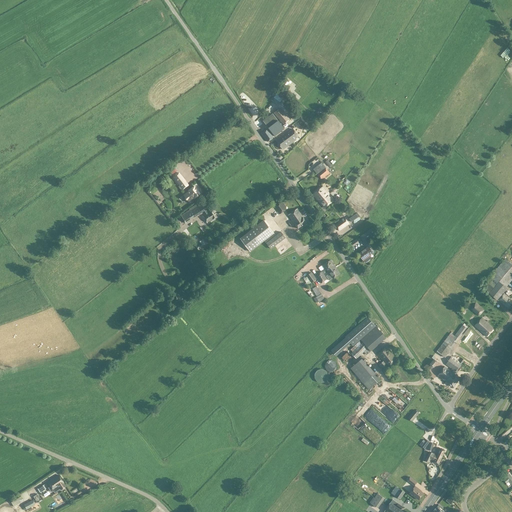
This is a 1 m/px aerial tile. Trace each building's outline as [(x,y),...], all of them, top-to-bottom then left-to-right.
[(506,61),(511,57),(511,53),(507,47),(500,51),(506,61)] [(274,98),(279,102),(280,103),(287,93),(281,88),(279,91),(274,98)] [(267,107),(271,110),(276,104),(272,101),(267,107)] [(283,124),(290,119),(280,108),(274,113),(283,124)] [(263,121),(268,128),(269,128),(275,136),(285,129),(278,120),(273,113),(263,121)] [(268,142),(274,137),(267,128),(261,133),(268,142)] [(298,136),(293,129),(292,130),(291,130),(291,131),(286,134),(285,133),(276,140),(283,150),(296,140),(295,139),(298,136)] [(314,169),(317,173),(325,167),(322,163),(314,169)] [(325,167),(317,173),(322,179),(330,173),(325,167)] [(183,189),(188,185),(179,173),(173,177),(183,189)] [(189,191),(184,196),(188,201),(194,197),(195,198),(200,194),(194,186),(189,190),(189,191)] [(319,201),(329,193),(328,192),(323,186),(313,194),(318,200),(319,201)] [(329,193),(319,201),(325,208),(334,201),(329,195),(329,194),(329,193)] [(281,200),(273,206),(279,215),(287,209),(281,200)] [(181,216),(185,222),(204,211),(206,214),(208,213),(205,208),(203,209),(200,204),(181,216)] [(297,209),(291,213),(288,215),(298,229),(307,222),(297,209)] [(217,217),(212,210),(208,213),(206,214),(203,216),(207,223),(217,217)] [(340,231),(349,224),(345,217),(335,224),(340,231)] [(271,239),(276,235),(264,220),(240,239),(250,252),(264,241),(266,243),(271,239)] [(360,236),(365,243),(377,234),(372,228),(360,236)] [(266,243),(269,247),(271,249),(286,238),(281,231),(276,235),(271,239),(266,243)] [(351,249),(359,243),(356,239),(348,245),(351,249)] [(359,254),(363,260),(365,263),(371,258),(370,256),(368,253),(371,251),(369,247),(365,249),(362,252),(359,254)] [(511,300),(504,294),(503,295),(502,295),(507,288),(506,287),(511,280),(511,264),(505,259),(491,275),(492,275),(482,288),(484,289),(489,293),(487,296),(495,303),(497,300),(498,301),(499,301),(509,309),(511,305),(511,300)] [(322,272),(316,276),(318,280),(324,275),(327,272),(336,267),(332,261),(331,260),(323,266),(326,270),(322,272)] [(329,274),(326,276),(329,280),(332,279),(340,273),(336,267),(327,272),(329,274)] [(312,273),(307,276),(310,281),(311,283),(316,279),(312,273)] [(317,286),(312,289),(317,297),(316,297),(319,302),(321,301),(325,299),(317,286)] [(476,302),(470,308),(479,316),(484,310),(476,302)] [(353,346),(376,326),(368,317),(345,337),(346,337),(351,343),(353,346)] [(487,336),(493,329),(482,318),(475,326),(487,336)] [(451,333),(449,335),(437,351),(445,358),(452,348),(467,328),(463,325),(455,335),(455,336),(451,333)] [(361,340),(368,348),(371,351),(380,343),(377,339),(383,334),(376,326),(361,340)] [(380,343),(386,338),(383,334),(377,339),(380,343)] [(351,343),(346,337),(331,350),(336,356),(351,343)] [(364,352),(368,348),(361,340),(360,341),(362,343),(353,353),(351,354),(356,359),(364,352)] [(362,343),(360,341),(350,350),(353,353),(362,343)] [(385,369),(397,358),(386,346),(377,354),(383,361),(379,365),(381,368),(383,367),(385,369)] [(342,356),(349,362),(354,358),(346,351),(342,356)] [(452,369),(450,371),(445,367),(438,375),(454,387),(460,378),(452,372),(454,370),(455,372),(461,363),(451,356),(446,365),(452,369)] [(364,383),(375,374),(362,359),(351,368),(364,383)] [(326,363),(325,366),(326,368),(327,371),(329,372),(332,372),(334,371),(336,369),(337,367),(337,364),(336,362),(334,361),(331,360),(329,361),(327,362),(326,363)] [(427,372),(432,368),(428,363),(423,367),(427,372)] [(315,374),(315,378),(317,382),(321,383),(326,382),(328,378),(328,374),(326,370),(322,369),(317,370),(315,374)] [(380,380),(375,374),(364,383),(369,389),(380,380)] [(419,413),(415,410),(408,418),(412,421),(419,413)] [(435,454),(442,457),(445,450),(439,447),(435,454)] [(442,457),(435,454),(433,453),(432,454),(429,453),(425,461),(429,462),(430,460),(433,461),(432,462),(439,465),(442,457)] [(64,483),(58,474),(47,482),(50,486),(48,488),(51,492),(53,491),(55,493),(63,487),(62,485),(63,484),(63,483),(64,483)] [(417,482),(410,477),(407,481),(414,486),(417,482)] [(43,485),(38,489),(40,493),(46,489),(43,485)] [(421,491),(418,489),(419,489),(415,486),(410,493),(419,500),(424,493),(420,491),(421,491)] [(396,496),(400,490),(396,487),(391,493),(396,496)] [(400,490),(396,496),(400,499),(405,493),(401,489),(400,490)] [(377,508),(383,500),(384,498),(378,494),(371,503),(376,507),(377,508)] [(12,504),(18,500),(22,498),(20,495),(10,500),(12,504)] [(24,505),(26,510),(35,505),(32,500),(24,505)] [(403,507),(393,500),(391,503),(390,503),(385,511),(384,511),(403,511),(401,510),(403,507)]
